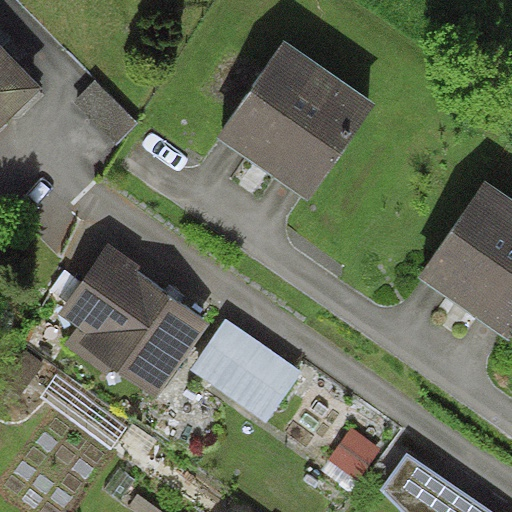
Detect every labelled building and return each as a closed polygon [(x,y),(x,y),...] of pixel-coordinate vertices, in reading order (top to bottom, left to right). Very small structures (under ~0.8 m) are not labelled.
[(276,48),(217,133),(304,194),(364,109),(276,48)] [(0,58),(0,113),(28,87),(0,58)] [(131,125),(92,86),(72,106),(111,145),(131,125)] [(419,273),(505,333),(511,323),(511,213),(477,189),(419,273)] [(151,389),(199,321),(104,253),(62,310),(120,352),(113,362),(151,389)] [(406,510),(430,475),(402,456),(381,487),(406,510)]
